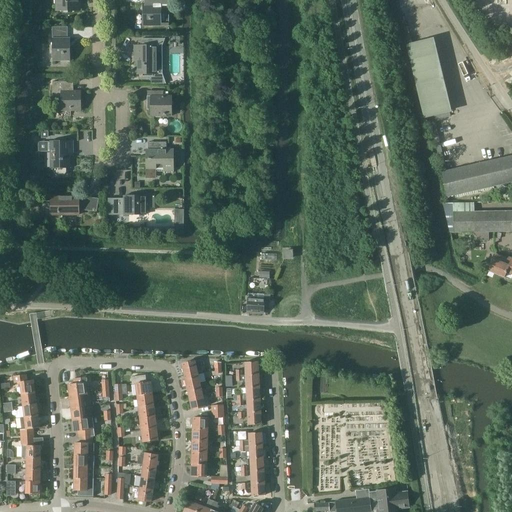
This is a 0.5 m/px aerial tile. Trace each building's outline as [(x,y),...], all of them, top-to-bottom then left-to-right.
[(55,0),(56,11),(80,10),(79,0),(55,0)] [(145,0),(145,13),(143,13),(143,26),(161,26),(168,26),(168,13),(168,0),(145,0)] [(70,61),(70,38),(67,38),(67,27),(52,27),(52,61),(70,61)] [(141,46),(134,46),(134,56),(137,56),(137,74),(157,74),(161,73),(161,46),(161,39),(141,39),(141,46)] [(432,40),(410,45),(408,45),(425,116),(449,111),(432,40)] [(61,110),(80,110),(80,91),(73,91),(73,81),(53,81),(53,97),(61,97),(61,110)] [(170,116),(170,96),(147,96),(147,109),(150,109),(150,116),(170,116)] [(66,172),(66,168),(70,168),(70,151),(73,151),(73,141),(37,141),(38,152),(50,152),(50,168),(54,168),(54,173),(57,175),(64,175),(66,172)] [(148,156),(145,156),(145,169),(156,169),(156,172),(163,172),(174,171),(174,149),(166,149),(166,142),(148,143),(148,156)] [(441,172),(447,197),(511,181),(511,155),(484,162),(474,164),(463,167),(453,169),(441,172)] [(146,214),(146,210),(149,210),(149,207),(154,207),(154,196),(133,196),(133,199),(112,199),(112,214),(146,214)] [(97,211),(98,199),(85,197),(84,204),(79,204),(79,197),(50,197),(51,215),(79,215),(79,209),(97,211)] [(511,232),(511,210),(464,210),(464,203),(444,203),(450,232),(511,232)] [(493,258),(488,270),(504,277),(506,272),(511,274),(511,257),(511,258),(508,256),(507,259),(495,253),(493,258)] [(248,292),(248,298),(247,312),(263,313),(263,306),(269,306),(270,294),(248,292)] [(194,361),(182,364),(184,376),(196,373),(202,372),(199,360),(194,361)] [(258,362),(245,362),(246,375),(259,374),(258,362)] [(196,373),(184,376),(187,387),(199,384),(196,373)] [(259,374),(246,375),(246,381),(246,387),(259,387),(259,374)] [(21,394),(35,392),(33,381),(27,381),(26,375),(14,377),(14,383),(20,382),(21,394)] [(132,385),(135,385),(137,396),(152,394),(151,382),(145,383),(144,376),(131,377),(132,385)] [(75,379),(76,384),(68,385),(69,396),(82,395),(89,394),(87,377),(75,379)] [(199,384),(187,387),(189,398),(201,395),(199,384)] [(259,387),(246,387),(247,400),(260,399),(259,387)] [(35,392),(21,394),(22,406),(37,404),(35,392)] [(152,394),(137,396),(138,408),(153,406),(152,394)] [(84,406),(82,395),(69,396),(71,408),(84,406)] [(201,395),(189,398),(192,410),(204,407),(201,395)] [(260,399),(247,400),(248,412),(261,411),(260,399)] [(37,404),(22,406),(24,418),(38,416),(37,404)] [(90,405),(84,406),(71,408),(72,419),(85,418),(92,417),(90,405)] [(223,418),(223,405),(211,406),(212,418),(223,418)] [(140,419),(155,417),(153,406),(138,408),(140,419)] [(261,411),(248,412),(248,425),(261,424),(261,411)] [(19,418),(21,430),(21,436),(34,436),(34,429),(40,428),(38,416),(24,418),(19,418)] [(155,417),(140,419),(141,430),(156,428),(155,417)] [(85,418),(72,419),(74,431),(87,429),(85,418)] [(192,430),(207,430),(207,419),(192,418),(192,430)] [(156,428),(141,430),(142,442),(157,440),(156,428)] [(192,442),(207,442),(207,430),(192,430),(192,442)] [(262,432),(249,433),(249,440),(249,446),(262,445),(262,432)] [(75,455),(93,455),(94,444),(93,444),(93,437),(78,437),(79,443),(75,443),(75,455)] [(21,458),(26,458),(40,458),(40,446),(34,446),(34,439),(21,439),(21,458)] [(191,453),(206,453),(207,442),(192,442),(191,453)] [(262,445),(249,446),(250,451),(250,458),(263,458),(262,445)] [(191,465),(206,465),(206,453),(191,453),(191,465)] [(143,465),(156,467),(158,456),(145,454),(143,465)] [(93,455),(75,455),(75,466),(93,467),(93,455)] [(26,469),(40,470),(40,458),(26,458),(26,469)] [(263,458),(250,458),(251,471),(264,470),(263,458)] [(141,477),(154,479),(156,467),(143,465),(141,477)] [(191,465),(191,476),(206,477),(208,477),(208,472),(210,470),(210,465),(206,465),(191,465)] [(74,478),(93,478),(93,467),(75,466),(74,478)] [(26,481),(40,481),(40,470),(26,469),(26,481)] [(264,470),(251,471),(251,483),(264,482),(264,470)] [(228,476),(211,476),(211,485),(228,485),(228,476)] [(140,488),(153,490),(154,479),(141,477),(140,488)] [(93,487),(93,479),(93,478),(74,478),(74,490),(78,490),(78,496),(89,496),(89,494),(93,494),(93,487)] [(96,493),(105,493),(104,494),(111,494),(111,479),(105,478),(105,489),(96,489),(96,493)] [(40,481),(26,481),(25,493),(39,493),(40,481)] [(264,482),(251,483),(252,496),(265,495),(264,482)] [(153,490),(140,488),(138,500),(151,502),(153,490)] [(369,493),(368,491),(368,490),(355,491),(356,499),(334,501),(335,511),(396,511),(396,509),(408,507),(406,493),(394,494),(394,490),(376,492),(376,493),(369,493)] [(199,506),(196,511),(209,511),(210,510),(211,507),(214,501),(209,499),(205,508),(199,506)] [(196,511),(199,506),(187,501),(182,511),(196,511)] [(210,510),(209,511),(223,511),(225,508),(217,505),(218,503),(214,501),(211,507),(210,510)] [(314,511),(329,511),(328,503),(314,504),(314,511)]
